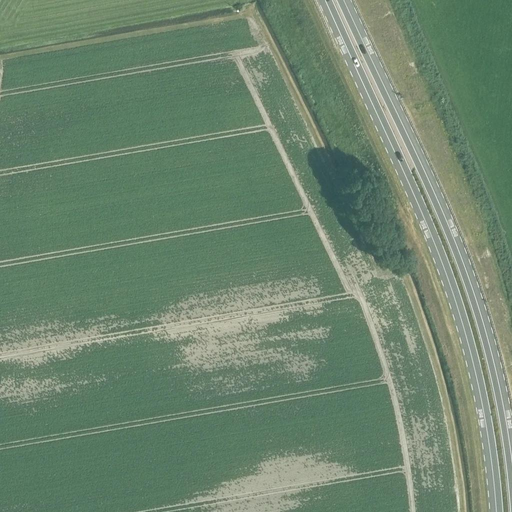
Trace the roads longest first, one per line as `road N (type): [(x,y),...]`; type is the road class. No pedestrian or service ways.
road 1 (primary): [(326,0),(448,279),(487,430),(496,511)]
road 2 (primary): [(511,459),(466,272),(345,0)]
